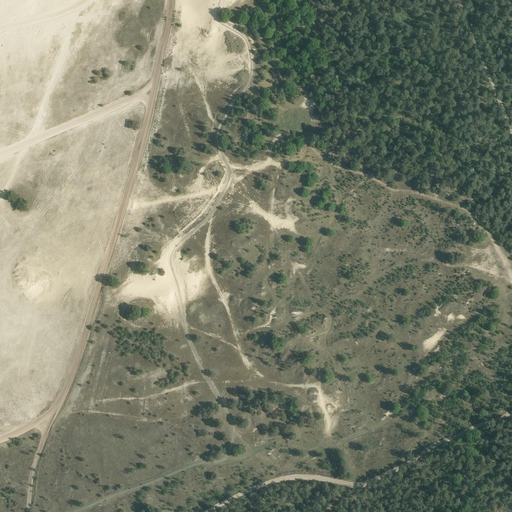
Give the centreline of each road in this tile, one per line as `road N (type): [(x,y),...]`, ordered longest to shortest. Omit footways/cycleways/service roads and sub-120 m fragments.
road 1 (track): [(210,215),(212,277),(241,352),(259,375),(320,389),(330,445),(391,418),(427,352),(496,300),(510,272)]
road 2 (track): [(0,440),(53,410),(67,387),(134,168),(172,0)]
road 3 (track): [(511,276),(476,217),(333,165),(310,146),(306,95),(318,53),(311,0)]
road 4 (track): [(55,411),(166,422),(230,459),(271,442),(330,445)]
road 5 (track): [(284,164),(271,216),(330,316),(326,331),(291,345),(259,375)]
road 6 (track): [(55,411),(196,382),(277,383)]
road 7 (track): [(174,249),(171,159),(179,106),(174,53),(164,45)]
road 8 (track): [(329,311),(408,261),(474,262),(510,272)]
road 9 (track): [(349,484),(369,482),(511,413)]
road 10 (track): [(0,155),(142,92),(156,76)]
road 11 (track): [(207,511),(289,478),(349,484)]
road 12 (track): [(456,0),(511,133)]
